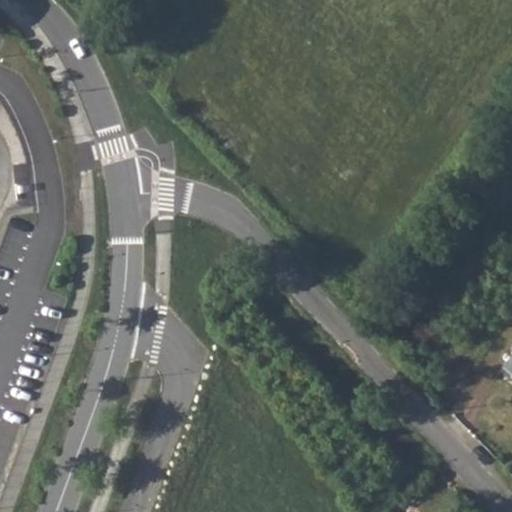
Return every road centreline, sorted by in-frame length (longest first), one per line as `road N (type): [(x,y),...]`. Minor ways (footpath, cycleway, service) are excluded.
road 1 (residential): [(511,511),(256,234),(225,211),(163,191),(127,193)]
road 2 (unclassified): [(127,193),(126,300),(58,511)]
road 3 (residential): [(127,193),(88,73),(35,0)]
